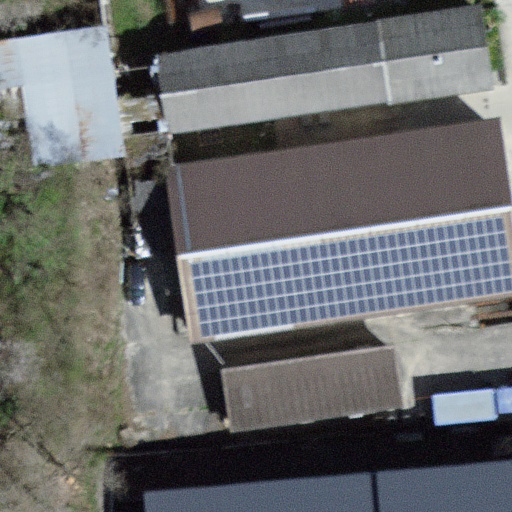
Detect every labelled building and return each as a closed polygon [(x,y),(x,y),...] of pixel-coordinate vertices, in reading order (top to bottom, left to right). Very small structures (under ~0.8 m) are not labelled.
[(0,95),(10,160),(127,142),(106,13),(0,29),(0,95)] [(485,92),(473,13),(155,63),(167,142),(485,92)] [(511,297),(486,125),(162,173),(188,345),(511,297)] [(394,410),(385,352),(216,377),(225,436),(394,410)] [(511,511),(511,466),(159,498),(160,511),(511,511)]
